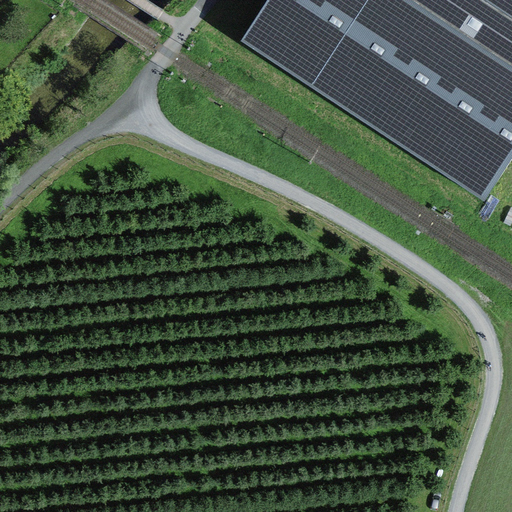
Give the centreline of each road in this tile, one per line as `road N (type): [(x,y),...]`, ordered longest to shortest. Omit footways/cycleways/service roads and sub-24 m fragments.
road 1 (track): [(457,511),(495,374),(495,350),(472,308),(380,240),(130,112)]
road 2 (track): [(0,213),(45,165),(130,112)]
